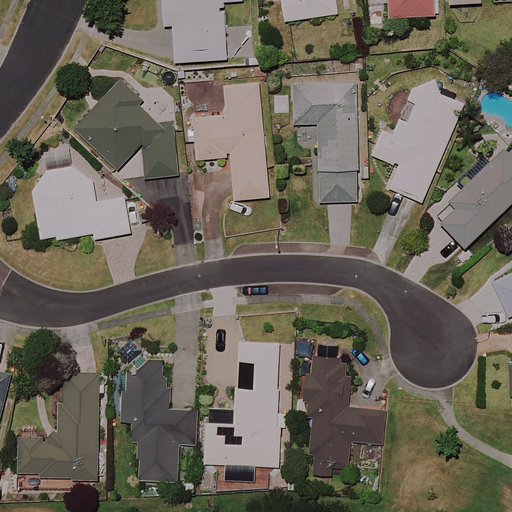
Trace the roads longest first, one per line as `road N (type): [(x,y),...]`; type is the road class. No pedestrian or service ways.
road 1 (residential): [(0,292),(27,307),(63,310),(186,278),(299,267),(359,273),(394,291),(433,344)]
road 2 (residential): [(64,0),(0,109)]
